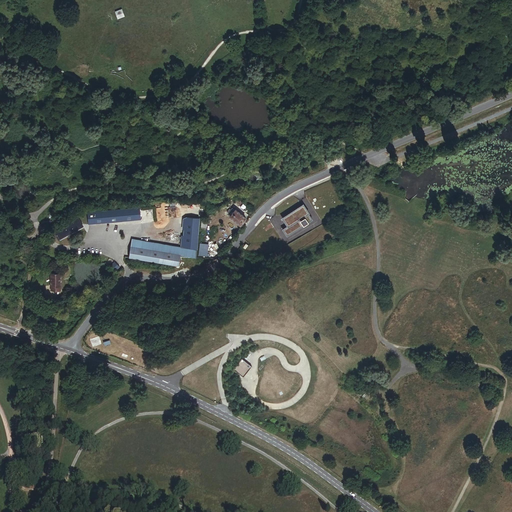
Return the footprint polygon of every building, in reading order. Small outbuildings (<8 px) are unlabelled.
[(115,11),(117,18),(124,16),(121,8),(115,11)] [(284,231),(289,238),(313,221),(308,215),(310,214),(304,206),(283,221),(288,228),(284,231)] [(139,208),(88,213),(89,224),(140,219),(139,208)] [(236,212),(233,216),(231,218),(242,227),(247,220),(236,212)] [(184,245),(196,246),(199,216),(186,216),(184,245)] [(82,225),(78,218),(55,231),(59,238),(82,225)] [(131,246),(181,254),(190,255),(195,256),(196,246),(184,245),(182,244),(181,245),(132,238),(131,246)] [(198,255),(207,256),(208,243),(199,242),(198,255)] [(167,269),(178,270),(181,254),(131,246),(129,256),(167,263),(167,269)] [(181,254),(178,270),(179,270),(181,263),(184,261),(183,260),(185,258),(186,259),(190,257),(190,255),(181,254)] [(128,262),(167,269),(167,263),(129,256),(128,262)] [(119,265),(115,261),(110,266),(114,270),(119,265)] [(51,290),(60,290),(61,273),(51,273),(50,287),(51,287),(51,290)] [(252,366),(241,358),(233,369),(243,377),(252,366)]
